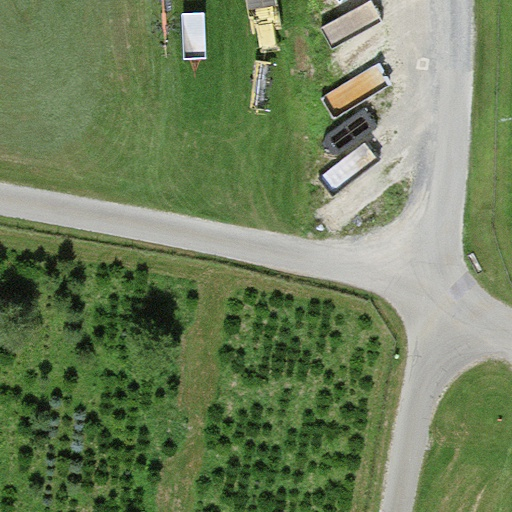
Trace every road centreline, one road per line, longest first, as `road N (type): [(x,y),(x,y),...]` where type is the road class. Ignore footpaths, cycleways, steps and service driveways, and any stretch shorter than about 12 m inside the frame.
road 1 (track): [(437,304),(345,264),(0,207)]
road 2 (track): [(437,304),(450,172),(448,0)]
road 3 (track): [(401,511),(437,304)]
